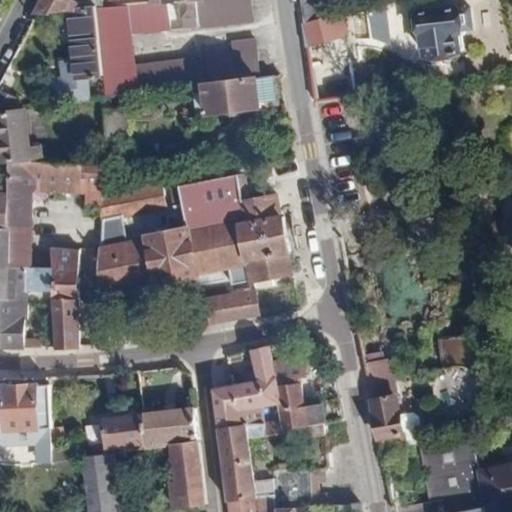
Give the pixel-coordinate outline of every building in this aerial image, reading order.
[(43,0),(36,14),(71,13),(97,11),(103,10),(101,0),(87,0),(81,4),(79,0),(43,0)] [(103,10),(97,11),(102,72),(104,100),(200,86),(256,78),(260,77),(256,38),(234,40),(235,52),(132,68),(129,35),(248,22),(246,0),(202,0),(160,5),(103,10)] [(301,11),(302,26),(332,18),(340,17),(338,10),(332,12),(330,3),(301,11)] [(470,10),(458,11),(460,31),(473,30),(470,10)] [(102,72),(97,11),(71,13),(76,74),(102,72)] [(418,37),(421,59),(459,54),(456,35),(461,34),(460,31),(458,11),(406,18),(409,39),(418,37)] [(332,18),(302,26),(306,48),(335,41),(332,18)] [(260,77),(256,78),(258,110),(277,108),(275,77),(260,77)] [(200,86),(201,117),(258,110),(256,78),(200,86)] [(0,108),(0,162),(6,163),(35,163),(35,110),(0,108)] [(120,115),(103,114),(101,151),(118,151),(120,115)] [(6,163),(6,190),(8,228),(8,260),(35,262),(36,191),(92,194),(92,212),(107,214),(109,170),(35,163),(6,163)] [(241,171),(238,173),(243,200),(252,198),(241,171)] [(187,227),(235,219),(243,200),(238,173),(178,187),(187,227)] [(278,192),(252,198),(243,200),(235,219),(243,265),(247,283),(300,271),(296,252),(299,250),(292,215),(283,216),(278,192)] [(140,239),(147,283),(148,288),(200,280),(199,272),(243,265),(235,219),(187,227),(139,235),(140,239)] [(8,228),(0,227),(0,299),(7,300),(8,268),(8,260),(8,228)] [(147,283),(140,239),(93,246),(101,291),(147,283)] [(50,249),(51,268),(50,292),(53,300),(79,300),(79,250),(50,249)] [(51,268),(8,268),(7,300),(0,299),(0,348),(25,350),(25,319),(28,318),(27,291),(50,292),(51,268)] [(256,288),(208,295),(211,322),(260,315),(256,288)] [(79,300),(53,300),(54,349),(80,349),(79,300)] [(463,339),(439,340),(441,367),(466,366),(463,339)] [(272,364),(270,347),(251,350),(256,382),(212,388),(218,431),(248,426),(245,411),(269,408),(278,406),(272,364)] [(365,354),(367,363),(385,360),(384,351),(365,354)] [(385,360),(367,363),(369,378),(390,375),(388,360),(385,360)] [(39,383),(0,383),(0,431),(40,430),(39,383)] [(395,390),(369,393),(376,430),(400,427),(395,390)] [(148,440),(148,448),(166,446),(198,442),(194,409),(145,414),(148,440)] [(148,440),(145,414),(103,417),(106,444),(148,440)] [(218,431),(220,463),(249,460),(248,426),(218,431)] [(495,511),(486,467),(481,437),(420,448),(431,502),(405,507),(406,511),(495,511)] [(84,442),(53,445),(54,457),(85,454),(84,442)] [(205,504),(198,442),(166,446),(173,508),(205,504)] [(249,460),(220,463),(225,503),(253,500),(249,460)] [(511,461),(486,467),(495,511),(503,511),(511,510),(511,461)] [(280,472),(281,504),(295,503),(336,503),(335,489),(332,487),(331,468),(280,472)] [(294,511),(295,503),(281,504),(281,511),(294,511)]
